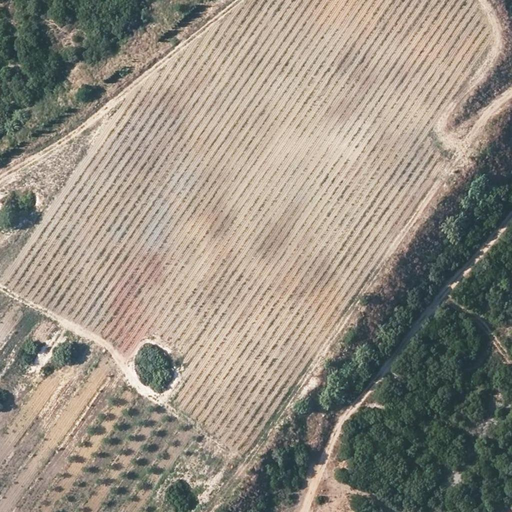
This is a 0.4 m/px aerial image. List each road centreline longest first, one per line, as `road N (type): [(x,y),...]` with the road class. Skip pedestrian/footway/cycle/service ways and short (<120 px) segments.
road 1 (track): [(302,511),(341,416),(511,213)]
road 2 (track): [(0,173),(69,137),(203,29)]
